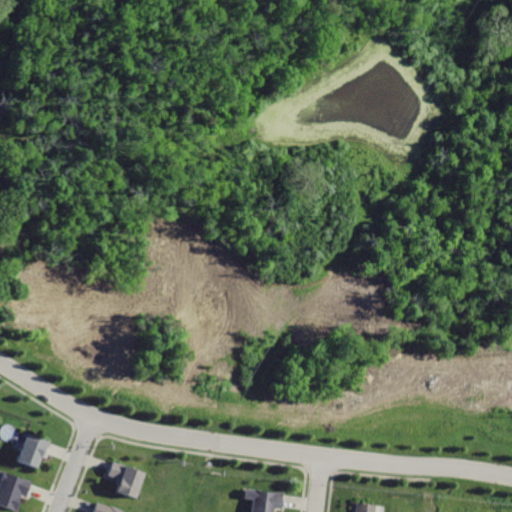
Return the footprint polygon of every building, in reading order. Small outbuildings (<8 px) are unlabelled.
[(27,434),(25,440),(19,437),(9,460),(30,469),(35,456),(39,458),(46,441),(27,434)] [(107,460),(102,474),(114,479),(110,490),(131,498),(141,472),(107,460)] [(0,470),(0,504),(12,508),(17,494),(23,496),(29,480),(0,470)] [(250,488),(247,511),(268,511),(269,508),(276,509),(278,492),(250,488)] [(126,511),(91,501),(88,511),(126,511)] [(349,502),(347,511),(369,511),(371,504),(349,502)]
